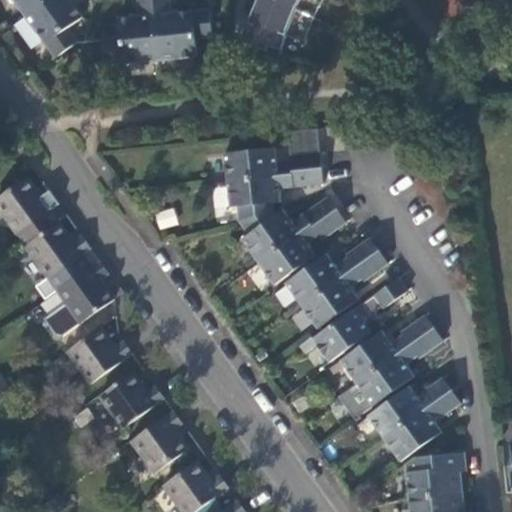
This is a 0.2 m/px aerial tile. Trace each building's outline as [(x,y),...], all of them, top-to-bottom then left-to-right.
[(15,0),(26,15),(47,0),(15,0)] [(74,0),(47,0),(26,15),(57,58),(79,43),(69,29),(83,18),(77,9),(71,2),(74,0)] [(107,67),(163,61),(155,0),(138,0),(141,19),(128,20),(120,21),(122,40),(105,42),(107,67)] [(172,0),(155,0),(163,61),(199,57),(198,39),(214,37),(211,11),(184,14),(174,15),(172,0)] [(258,0),(255,7),(247,27),(257,31),(251,51),(279,59),(284,41),(303,47),(308,34),(312,25),(320,11),(326,0),(258,0)] [(226,148),(229,179),(293,173),(293,169),(322,166),(321,149),(292,152),(292,159),(283,160),(275,156),(274,150),(274,144),(226,148)] [(241,204),(242,219),(266,217),(274,210),(274,202),(283,201),(283,193),(283,184),(324,179),(322,166),(293,169),(293,173),(229,179),(232,204),(241,204)] [(54,208),(62,203),(52,190),(42,197),(39,192),(40,189),(30,176),(0,198),(0,203),(29,245),(63,221),(54,208)] [(243,237),(259,260),(313,222),(316,225),(338,209),(329,196),(298,219),(291,218),(288,213),(285,209),(278,214),(249,234),(243,237)] [(173,207),(154,213),(159,229),(178,224),(173,207)] [(259,260),(275,282),(317,253),(314,250),(311,247),(312,238),(320,233),(323,237),(347,220),(338,209),(316,225),(313,222),(259,260)] [(266,217),(242,219),(241,224),(249,234),(278,214),(274,210),(266,217)] [(72,234),(63,221),(29,245),(52,276),(39,286),(49,299),(61,290),(94,266),(85,254),(94,248),(85,236),(75,244),(71,239),(72,234)] [(287,282),(303,304),(380,249),(372,237),(348,254),(348,255),(349,257),(342,262),(335,261),(331,256),(328,252),(287,282)] [(303,304),(319,327),(361,297),(359,294),(357,292),(357,282),(364,277),(366,279),(390,262),(380,249),(303,304)] [(101,281),(112,273),(102,260),(94,266),(61,290),(70,302),(48,318),(59,333),(66,334),(117,297),(112,289),(109,286),(104,285),(101,281)] [(400,276),(316,337),(332,359),(383,323),(379,317),(380,309),(385,306),(386,307),(410,290),(400,276)] [(343,359),(359,381),(435,326),(426,314),(403,331),(404,333),(397,338),(390,338),(386,333),(384,329),(343,359)] [(364,411),(417,374),(413,369),(410,366),(411,361),(420,355),(421,357),(445,340),(435,326),(359,381),(341,394),(354,413),(360,409),(364,409),(364,411)] [(108,333),(103,327),(70,351),(94,382),(135,352),(126,340),(114,348),(111,344),(112,339),(108,333)] [(125,427),(167,397),(157,384),(146,392),(143,388),(144,383),(139,377),(135,372),(103,395),(125,427)] [(371,414),(387,436),(455,388),(446,376),(426,390),(425,395),(418,393),(414,388),(412,384),(371,414)] [(446,418),(465,404),(465,402),(455,388),(387,436),(403,459),(404,458),(445,429),(443,427),(441,424),(442,418),(446,418)] [(174,432),(186,424),(176,409),(134,439),(158,472),(191,449),(185,442),(182,437),(178,438),(174,432)] [(466,450),(430,454),(419,455),(407,463),(411,497),(465,491),(464,481),(463,471),(468,471),(466,450)] [(203,468),(199,461),(166,484),(186,511),(197,511),(231,488),(222,475),(211,483),(207,478),(208,473),(203,468)] [(466,503),(465,491),(411,497),(412,511),(472,511),(467,511),(466,503)] [(248,511),(244,506),(239,499),(221,511),(248,511)]
